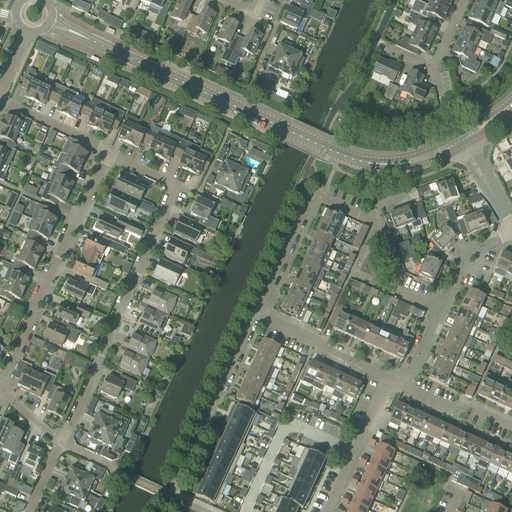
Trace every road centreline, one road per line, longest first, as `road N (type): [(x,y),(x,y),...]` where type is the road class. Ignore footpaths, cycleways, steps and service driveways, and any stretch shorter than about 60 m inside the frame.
road 1 (residential): [(60,441),(173,193),(169,182),(107,153)]
road 2 (residential): [(0,389),(107,153)]
road 3 (tertiary): [(321,147),(102,46)]
road 4 (residential): [(389,378),(252,315)]
road 5 (residential): [(327,511),(389,378)]
road 6 (residential): [(464,0),(432,69),(375,42)]
road 7 (residential): [(252,315),(306,203)]
road 8 (residential): [(107,153),(0,98)]
